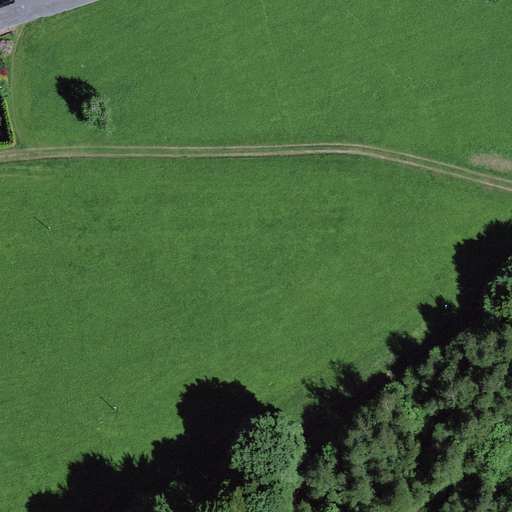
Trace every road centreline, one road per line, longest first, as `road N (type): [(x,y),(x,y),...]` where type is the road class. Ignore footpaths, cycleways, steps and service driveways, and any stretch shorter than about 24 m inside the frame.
road 1 (track): [(31,149),(149,138),(373,147),(511,186)]
road 2 (track): [(511,282),(389,391),(331,458),(308,511)]
